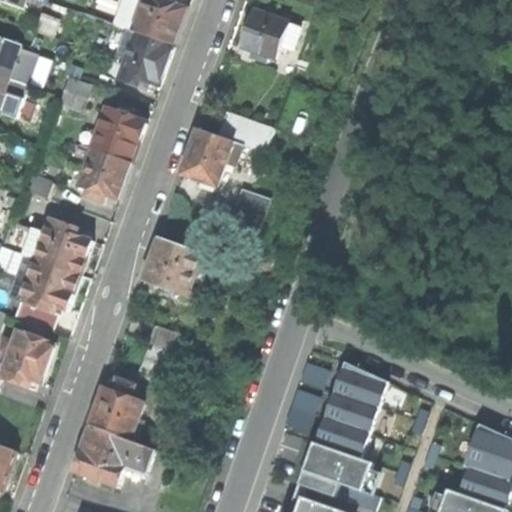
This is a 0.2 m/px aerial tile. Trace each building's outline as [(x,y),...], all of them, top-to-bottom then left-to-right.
[(0,0),(0,1),(26,10),(29,0),(0,0)] [(124,0),(115,27),(129,31),(136,11),(142,13),(146,0),(124,0)] [(136,11),(129,31),(176,48),(183,27),(189,10),(161,0),(146,0),(142,13),(136,11)] [(251,31),(244,49),(278,61),(283,45),(290,48),(297,27),(257,13),(251,31)] [(50,14),(45,30),(61,36),(67,20),(50,14)] [(115,27),(106,53),(128,61),(120,82),(148,91),(151,85),(161,89),(169,68),(176,48),(129,31),(115,27)] [(0,75),(12,79),(23,47),(0,38),(0,75)] [(0,112),(1,110),(9,113),(20,83),(11,81),(12,79),(0,75),(0,112)] [(71,81),(62,105),(83,112),(92,88),(71,81)] [(86,130),(81,146),(134,165),(142,143),(149,124),(131,118),(133,113),(122,109),(120,114),(108,110),(99,134),(86,130)] [(229,114),(220,138),(245,147),(267,155),(275,131),(229,114)] [(193,151),(184,176),(219,188),(229,160),(239,163),(245,147),(220,138),(200,131),(193,151)] [(81,146),(75,162),(87,167),(80,188),(76,187),(74,193),(105,204),(107,198),(120,203),(128,181),(134,165),(81,146)] [(26,186),(24,191),(50,200),(55,187),(29,177),(26,186)] [(247,194),(236,222),(260,231),(271,203),(247,194)] [(35,232),(25,258),(83,278),(88,262),(95,243),(78,237),(81,231),(52,221),(47,236),(35,232)] [(154,258),(145,282),(188,298),(188,297),(192,298),(196,288),(192,287),(204,256),(160,240),(154,258)] [(0,260),(0,270),(9,273),(11,268),(20,271),(25,258),(4,250),(0,260)] [(25,295),(22,303),(34,308),(51,314),(53,306),(70,312),(77,294),(83,278),(25,258),(20,271),(13,291),(25,295)] [(54,315),(51,314),(34,308),(28,324),(48,332),(54,315)] [(151,345),(179,355),(185,339),(157,328),(151,345)] [(11,355),(2,379),(30,389),(33,382),(43,386),(50,366),(58,346),(19,332),(15,343),(7,340),(2,352),(11,355)] [(169,383),(179,355),(151,345),(141,372),(169,383)] [(309,364),(303,383),(325,390),(331,371),(309,364)] [(341,381),(337,394),(381,409),(390,384),(347,364),(341,381)] [(100,407),(92,429),(132,443),(145,405),(136,402),(139,394),(134,393),(136,389),(120,383),(115,394),(106,391),(100,407)] [(164,385),(160,398),(174,403),(178,390),(164,385)] [(300,391),(293,409),(316,417),(322,399),(300,391)] [(333,405),(328,420),(372,435),(381,409),(337,394),(333,405)] [(311,432),(316,417),(293,409),(288,424),(311,432)] [(431,413),(422,410),(414,433),(423,436),(431,413)] [(363,461),(372,435),(328,420),(324,429),(319,446),(363,461)] [(471,470),(511,484),(511,481),(511,439),(482,427),(467,468),(471,470)] [(148,483),(159,453),(132,443),(92,429),(85,449),(76,473),(121,490),(126,475),(148,483)] [(444,446),(435,443),(427,466),(436,469),(444,446)] [(306,472),(342,485),(365,493),(375,465),(363,461),(319,446),(316,445),(310,462),(306,472)] [(0,447),(0,491),(4,493),(12,473),(18,454),(0,447)] [(159,453),(148,483),(162,488),(173,458),(159,453)] [(413,465),(404,462),(396,485),(405,488),(413,465)] [(511,484),(471,470),(462,496),(507,511),(511,498),(511,496),(511,484)] [(302,486),(337,499),(342,485),(306,472),(302,486)] [(365,493),(342,485),(337,499),(375,511),(377,511),(382,498),(365,493)] [(443,511),(508,511),(507,511),(462,496),(451,492),(443,511)] [(421,511),(425,500),(416,497),(412,510),(418,511),(421,511)] [(340,511),(306,500),(302,511),(301,511),(340,511)]
